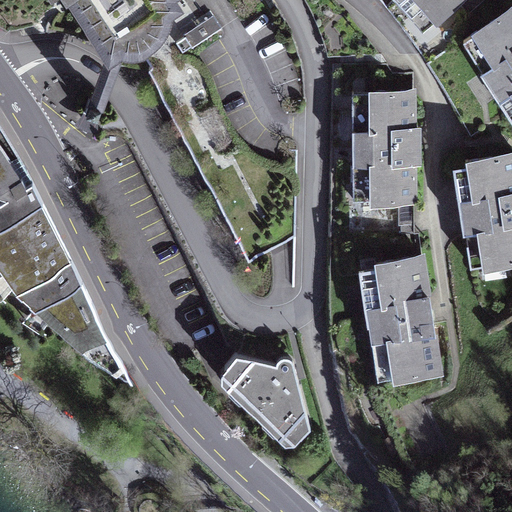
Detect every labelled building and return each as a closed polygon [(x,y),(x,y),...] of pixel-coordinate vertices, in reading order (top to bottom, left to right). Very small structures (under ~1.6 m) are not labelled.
[(67,0),(105,57),(111,43),(82,0),(67,0)] [(82,0),(111,43),(112,45),(120,39),(124,41),(126,41),(131,42),(138,42),(144,40),(149,37),(153,33),(157,28),(160,21),(160,16),(160,12),(167,8),(161,0),(82,0)] [(126,41),(124,41),(121,52),(124,54),(130,54),(136,54),(140,54),(144,53),(148,51),(151,50),(156,47),(159,44),(162,41),(164,38),(166,34),(168,30),(170,26),(171,21),(189,8),(183,0),(161,0),(167,8),(160,12),(160,16),(160,21),(157,28),(153,33),(149,37),(144,40),(138,42),(131,42),(126,41)] [(438,31),(469,0),(393,0),(423,35),(434,27),(438,31)] [(511,8),(507,12),(464,45),(483,77),(481,79),(511,126),(511,8)] [(99,73),(90,97),(102,102),(110,82),(121,52),(124,41),(120,39),(112,45),(111,43),(105,57),(99,73)] [(417,129),(416,90),(403,94),(353,94),(354,211),(398,210),(417,206),(417,168),(422,168),(422,128),(417,129)] [(90,97),(88,97),(83,111),(98,116),(104,103),(102,102),(90,97)] [(0,200),(23,187),(23,180),(0,145),(0,200)] [(511,154),(465,165),(466,170),(453,173),(470,273),(482,271),(483,278),(511,271),(511,154)] [(0,203),(7,206),(27,195),(23,187),(0,200),(0,203)] [(136,390),(37,188),(27,195),(7,206),(0,210),(0,275),(18,301),(86,363),(136,390)] [(426,254),(373,267),(374,273),(360,275),(378,386),(391,383),(392,389),(445,377),(426,254)] [(222,378),(283,440),(293,439),(309,425),(292,361),(290,359),(287,356),(284,356),(280,358),(278,360),(277,363),(235,354),(222,368),(222,378)]
